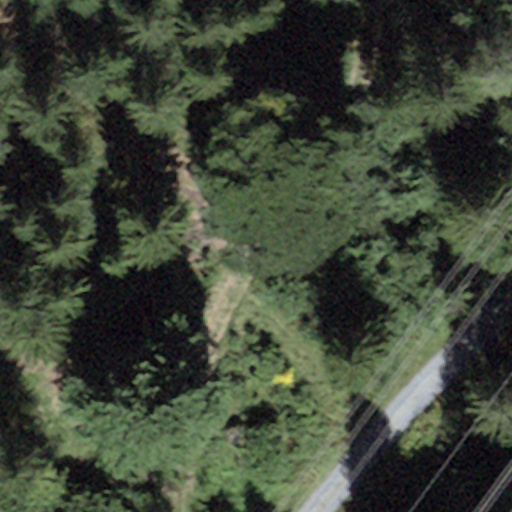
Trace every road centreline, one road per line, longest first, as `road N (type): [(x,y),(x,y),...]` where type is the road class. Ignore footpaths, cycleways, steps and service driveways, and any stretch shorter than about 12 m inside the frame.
road 1 (track): [(180,511),(183,443),(202,354),(235,286),(355,152),(383,0)]
road 2 (track): [(511,311),(331,511)]
